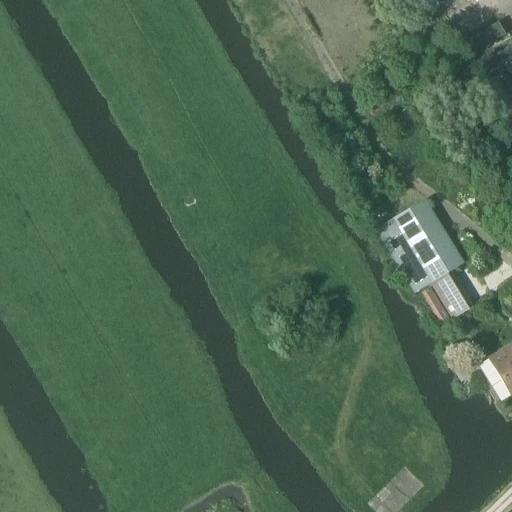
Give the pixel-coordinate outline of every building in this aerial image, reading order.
[(366,197),(360,186),(349,193),(356,204),(366,197)] [(425,202),(376,232),(394,262),(411,251),(443,231),(425,202)] [(411,251),(394,262),(413,293),(428,284),(448,271),(462,263),(443,231),(411,251)] [(470,307),(448,271),(428,284),(450,320),(470,307)] [(427,287),(418,292),(438,327),(446,322),(427,287)] [(511,393),(511,392),(511,347),(491,361),(511,393)]
